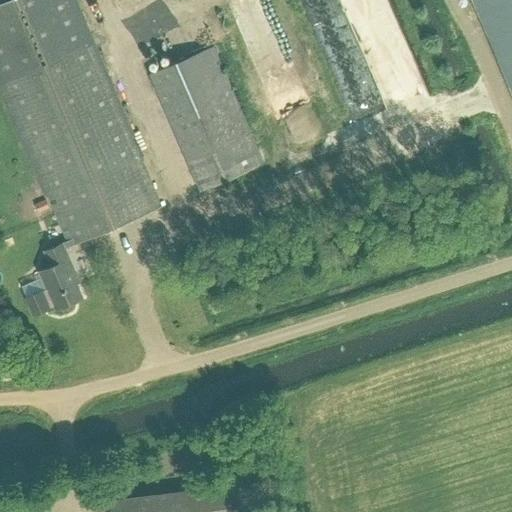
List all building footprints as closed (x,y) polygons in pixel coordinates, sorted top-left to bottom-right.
[(56,308),(83,296),(72,272),(75,271),(65,247),(162,206),(73,0),(7,0),(0,3),(0,84),(63,230),(67,240),(45,249),(52,265),(40,270),(47,287),(26,296),(33,314),(54,304),(56,308)] [(380,0),(385,9),(398,3),(396,0),(380,0)] [(511,0),(476,0),(511,83),(511,0)] [(203,182),(267,155),(244,102),(246,102),(218,37),(154,64),(203,182)] [(326,141),(326,109),(289,110),(290,142),(326,141)] [(213,213),(215,218),(222,215),(219,210),(213,213)] [(188,266),(180,267),(182,278),(190,276),(188,266)] [(118,281),(126,322),(140,319),(132,278),(118,281)] [(246,511),(243,481),(111,497),(112,511),(246,511)]
